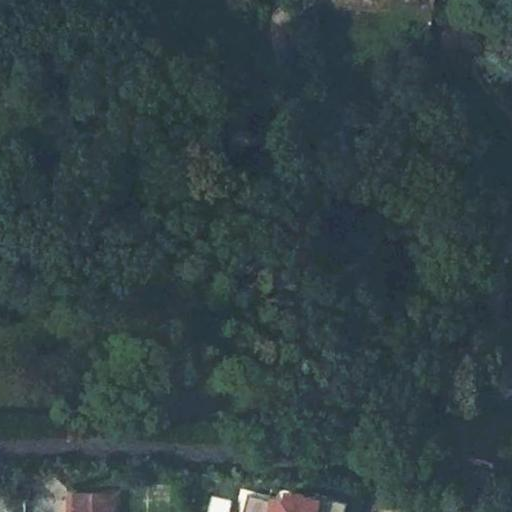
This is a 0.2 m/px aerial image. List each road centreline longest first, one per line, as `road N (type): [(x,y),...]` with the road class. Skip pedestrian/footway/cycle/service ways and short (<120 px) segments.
road 1 (residential): [(0,451),(277,462),(511,495)]
road 2 (unknown): [(233,114),(394,164),(511,212)]
